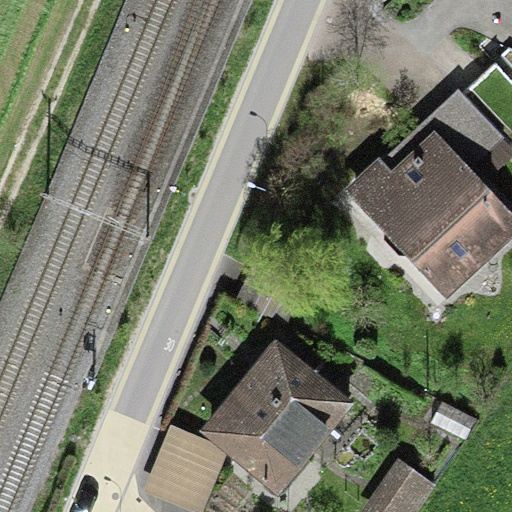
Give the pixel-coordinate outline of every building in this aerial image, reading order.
[(511,221),(511,220),(435,138),(393,178),(382,166),(353,194),(383,226),(398,227),(413,242),(412,255),(433,277),(466,245),(476,255),(511,221)] [(301,291),(255,269),(240,298),(286,321),(301,291)] [(290,376),(270,359),(210,428),(277,485),(345,405),(298,366),(290,376)] [(200,511),(225,453),(171,430),(145,491),(194,511),(200,511)] [(412,473),(402,488),(391,481),(369,511),(416,511),(433,487),(412,473)]
